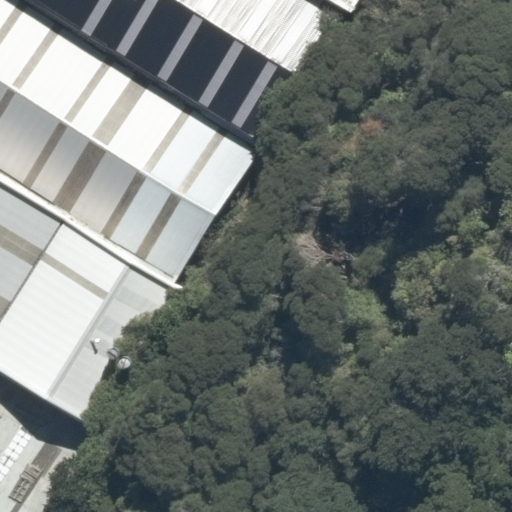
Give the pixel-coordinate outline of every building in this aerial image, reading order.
[(0,0),(0,171),(178,286),(262,157),(15,0),(0,0)] [(15,0),(262,157),(352,13),(332,0),(15,0)] [(332,0),(352,13),(360,0),(332,0)] [(178,286),(0,171),(0,370),(93,427),(178,286)] [(0,511),(40,511),(93,427),(0,370),(0,511)]
